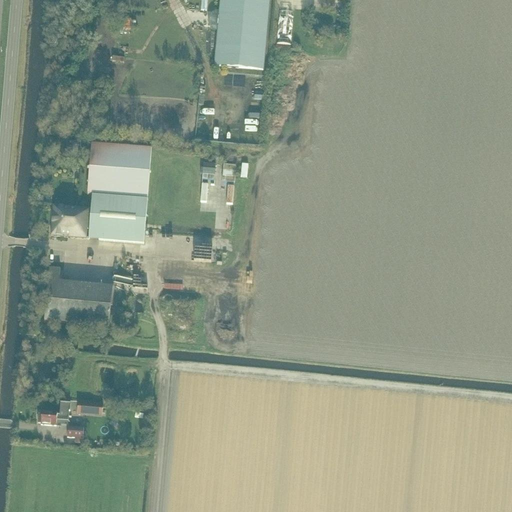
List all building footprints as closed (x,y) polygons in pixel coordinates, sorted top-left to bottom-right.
[(222,0),(217,68),(265,72),(270,0),(222,0)] [(295,41),(295,0),(282,0),(281,41),(295,41)] [(126,63),(128,55),(117,53),(115,60),(126,63)] [(82,144),(72,144),(70,144),(70,151),(81,152),(82,144)] [(144,246),(152,150),(92,145),(88,195),(93,196),(92,210),(54,207),(51,237),(87,241),(144,246)] [(212,159),(208,225),(234,226),(236,198),(235,198),(236,189),(229,189),(229,181),(231,181),(231,186),(236,187),(238,160),(212,159)] [(245,160),(244,174),(251,175),(252,161),(245,160)] [(239,242),(245,243),(247,226),(241,226),(239,242)] [(60,283),(61,271),(50,269),(45,323),(110,329),(113,288),(60,283)] [(95,404),(79,403),(78,413),(94,414),(95,404)] [(70,412),(71,405),(61,404),(60,417),(57,416),(57,415),(42,413),(42,415),(39,415),(38,424),(41,424),(41,426),(56,427),(57,425),(67,426),(68,422),(69,412),(70,412)] [(83,440),(84,430),(68,428),(68,439),(83,440)]
